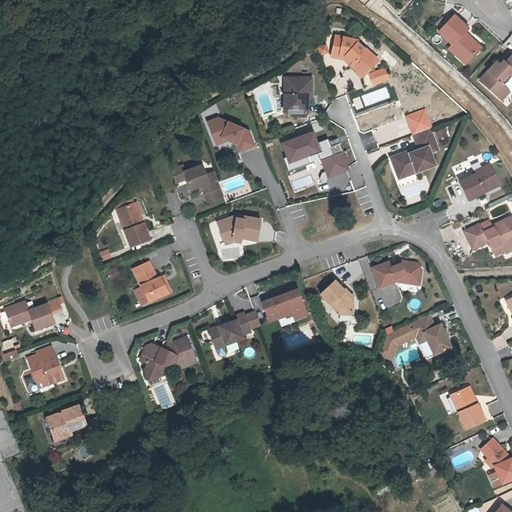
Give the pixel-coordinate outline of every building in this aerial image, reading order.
[(461,52),(471,61),(484,48),(473,38),(470,38),(466,34),(472,29),(458,16),(442,32),(455,44),(451,48),(458,55),(461,52)] [(359,64),(357,67),(370,79),(385,62),(372,51),(371,51),(364,45),(365,43),(342,38),(339,55),(353,58),(359,64)] [(319,57),(330,50),(325,42),(314,48),(319,57)] [(461,52),(458,55),(468,65),(471,61),(461,52)] [(353,58),(339,55),(338,59),(351,61),(357,67),(359,64),(353,58)] [(511,62),(510,65),(508,63),(504,66),(501,70),(497,74),(493,72),(485,81),(504,98),(509,93),(511,88),(511,62)] [(501,70),(504,66),(501,63),(493,72),(497,74),(501,70)] [(392,71),(386,73),(390,84),(396,82),(392,71)] [(386,73),(377,76),(381,87),(390,84),(386,73)] [(295,96),(291,96),(291,114),(314,114),(314,100),(314,97),(318,97),(319,79),(296,79),(295,96)] [(253,133),(222,119),(212,123),(219,141),(226,138),(231,141),(232,141),(241,145),(244,153),(259,147),(253,133)] [(314,130),(280,141),(286,158),(282,159),(294,195),(330,183),(328,180),(350,173),(338,138),(329,141),(327,137),(317,140),(314,130)] [(420,170),(422,175),(441,168),(436,155),(444,152),(436,130),(420,137),(424,150),(425,152),(416,156),(415,153),(397,160),(403,176),(420,170)] [(188,173),(189,173),(186,166),(176,170),(181,183),(190,180),(188,173)] [(188,173),(190,180),(194,191),(205,187),(207,188),(212,202),(227,197),(219,173),(209,176),(206,166),(189,173),(188,173)] [(480,178),(465,185),(473,203),(489,196),(487,192),(503,185),(495,167),(478,175),(480,178)] [(420,170),(403,176),(405,181),(422,175),(420,170)] [(487,192),(489,196),(505,188),(503,185),(487,192)] [(140,211),(142,210),(140,203),(126,208),(130,220),(125,221),(134,247),(153,240),(144,215),(141,216),(140,211)] [(130,220),(126,208),(121,210),(125,221),(130,220)] [(259,243),(264,222),(248,219),(248,220),(247,222),(240,220),(239,218),(221,224),(227,241),(235,238),(237,243),(243,244),(244,240),(259,243)] [(469,234),(470,235),(478,251),(493,244),(500,258),(509,254),(511,252),(511,221),(497,228),(498,231),(489,234),(489,232),(488,231),(486,226),(469,234)] [(108,248),(98,252),(101,261),(111,257),(108,248)] [(170,294),(163,278),(160,279),(152,262),(136,269),(144,287),(151,302),(170,294)] [(408,281),(424,282),(425,271),(422,265),(405,264),(405,267),(400,269),(399,266),(394,268),(393,264),(376,271),(384,290),(400,284),(408,281)] [(163,278),(170,294),(173,293),(166,277),(163,278)] [(355,299),(349,292),(349,291),(345,295),(342,292),(344,290),(338,283),(324,296),(333,306),(334,305),(342,314),(342,316),(356,316),(356,304),(353,301),(355,299)] [(144,287),(137,290),(144,306),(151,302),(144,287)] [(265,305),(273,324),(296,315),(298,322),(310,317),(300,291),(265,305)] [(34,315),(35,317),(39,328),(58,321),(51,303),(33,309),(29,300),(9,307),(15,322),(34,315)] [(34,315),(15,322),(15,325),(35,317),(34,315)] [(213,332),(219,350),(228,347),(247,340),(245,337),(255,333),(254,330),(249,318),(248,315),(238,319),(240,323),(213,332)] [(263,327),(258,315),(249,318),(254,330),(263,327)] [(425,337),(428,344),(430,343),(437,358),(454,350),(444,327),(438,330),(433,317),(430,319),(414,326),(420,339),(425,337)] [(420,339),(414,326),(390,337),(382,355),(388,357),(392,349),(398,352),(400,347),(420,339)] [(425,337),(420,339),(423,346),(428,344),(425,337)] [(168,367),(169,367),(175,364),(176,364),(183,367),(198,361),(190,339),(171,346),(170,349),(166,350),(154,346),(150,347),(143,361),(151,365),(148,373),(151,382),(163,377),(164,376),(168,367)] [(43,358),(58,352),(56,346),(40,351),(41,353),(42,353),(43,358)] [(228,347),(219,350),(221,357),(224,358),(230,356),(231,354),(228,347)] [(20,348),(7,353),(9,359),(22,354),(20,348)] [(398,352),(392,349),(388,357),(394,360),(398,352)] [(55,377),(57,382),(67,378),(68,378),(58,352),(43,358),(42,353),(41,353),(31,357),(40,382),(50,379),(55,377)] [(176,364),(175,364),(175,366),(184,369),(199,364),(198,361),(183,367),(176,364)] [(477,409),(481,407),(473,390),(469,391),(477,409)] [(477,409),(469,391),(454,399),(469,432),(488,423),(481,407),(477,409)] [(55,427),(52,428),(56,440),(72,434),(71,430),(87,425),(81,405),(64,410),(64,412),(62,413),(61,412),(51,416),(55,427)] [(496,443),(493,445),(491,446),(484,453),(492,461),(488,464),(494,471),(498,470),(500,476),(492,479),(496,491),(511,484),(511,463),(509,465),(507,460),(503,456),(501,454),(504,451),(496,443)] [(509,465),(511,463),(511,460),(504,451),(501,454),(503,456),(507,460),(509,465)]
